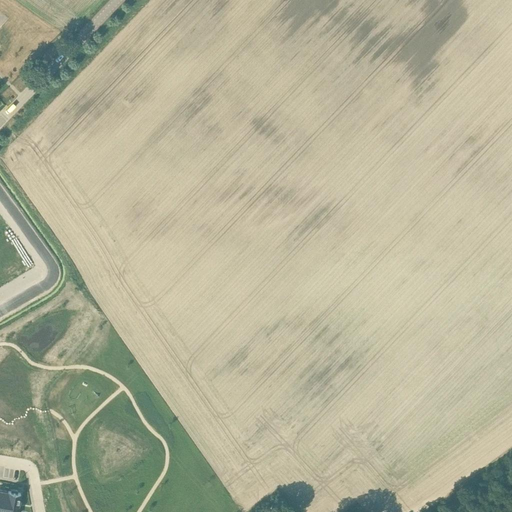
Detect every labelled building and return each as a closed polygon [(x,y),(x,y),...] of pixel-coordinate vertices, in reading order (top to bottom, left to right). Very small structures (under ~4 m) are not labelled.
[(18,246),(7,252),(18,270),(19,270),(18,269),(28,264),(25,258),(26,258),(22,251),(21,251),(18,246)] [(7,252),(0,256),(0,261),(8,276),(18,270),(7,252)] [(0,261),(0,278),(1,280),(7,276),(8,276),(0,261)] [(0,511),(4,511),(8,491),(0,489),(0,511)] [(4,511),(16,511),(20,493),(17,492),(17,491),(12,489),(11,491),(8,491),(4,511)]
